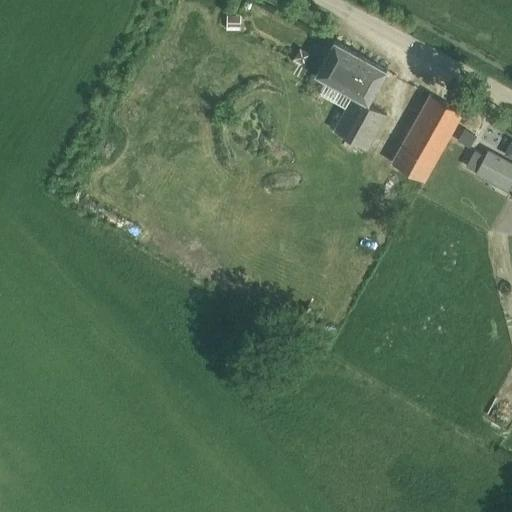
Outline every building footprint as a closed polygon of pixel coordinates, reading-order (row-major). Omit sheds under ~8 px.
[(234,15),(220,15),(220,30),(234,30),(234,15)] [(368,103),(387,69),(335,39),(316,73),(354,94),(335,129),(367,147),(386,112),(368,103)] [(462,112),(463,111),(431,93),(393,161),(425,179),(462,112)] [(463,127),(455,140),(468,148),(476,134),(463,127)] [(468,175),(495,189),(506,168),(480,154),(478,157),(464,149),(456,163),(470,171),(468,175)]
